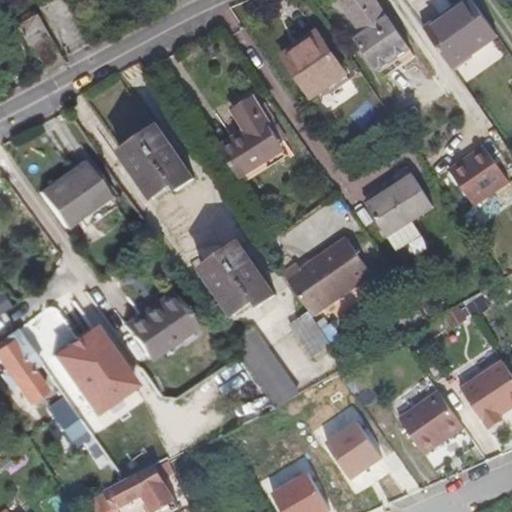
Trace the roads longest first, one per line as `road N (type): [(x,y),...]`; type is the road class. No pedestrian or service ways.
road 1 (residential): [(120,48),(286,291)]
road 2 (residential): [(120,48),(0,115)]
